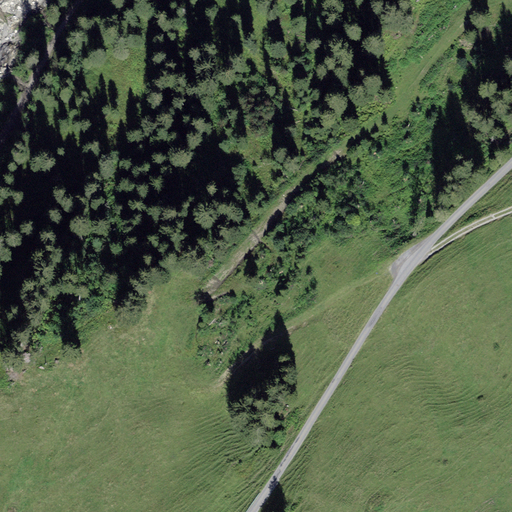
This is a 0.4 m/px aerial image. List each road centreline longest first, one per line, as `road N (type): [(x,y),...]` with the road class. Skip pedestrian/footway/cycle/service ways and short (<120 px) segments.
road 1 (unclassified): [(511,157),(413,256),(253,511)]
road 2 (track): [(207,390),(267,337),(511,209)]
